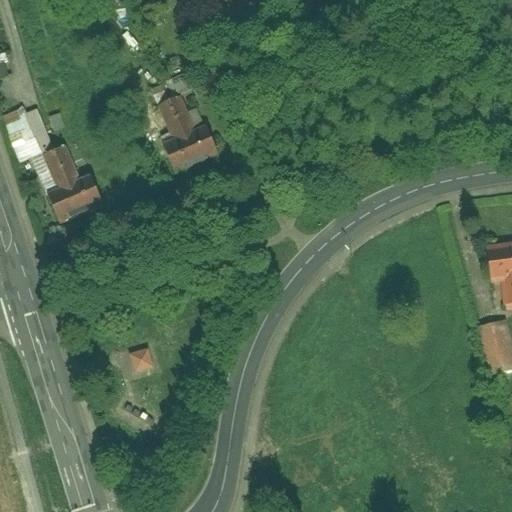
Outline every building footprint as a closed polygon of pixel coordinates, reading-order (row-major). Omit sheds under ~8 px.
[(160,145),(173,175),(217,156),(204,126),(193,130),(178,96),(156,106),(171,140),(160,145)] [(43,195),(57,225),(101,206),(88,176),(77,180),(62,146),(39,156),(55,190),(43,195)] [(511,244),(485,248),(490,282),(497,281),(500,304),(511,302),(511,244)] [(509,351),(503,323),(477,329),(484,357),(509,351)] [(154,350),(134,357),(141,376),(161,369),(154,350)]
